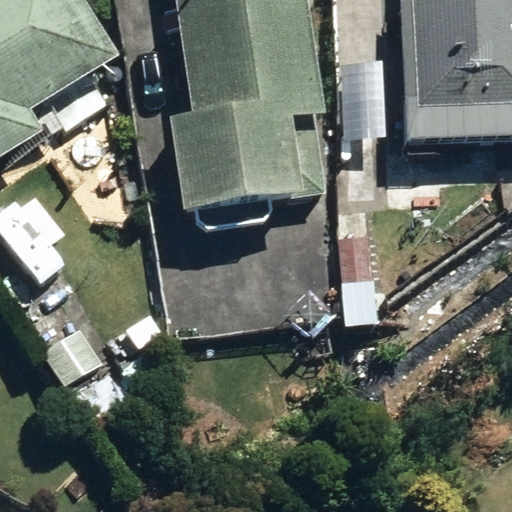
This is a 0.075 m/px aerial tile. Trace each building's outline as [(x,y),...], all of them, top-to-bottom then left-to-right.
[(0,0),(0,176),(22,162),(11,144),(101,88),(45,0),(0,0)] [(292,0),(158,0),(179,145),(150,149),(163,244),(285,227),(283,216),(314,212),(305,145),(313,144),(292,0)] [(511,0),(397,0),(398,15),(388,15),(391,166),(511,164),(510,133),(511,133),(511,0)] [(320,246),(323,340),(375,338),(371,244),(320,246)] [(63,264),(35,279),(62,331),(90,317),(63,264)] [(19,266),(0,275),(0,302),(21,344),(50,330),(19,266)] [(169,389),(153,357),(136,326),(98,346),(114,377),(111,379),(106,381),(123,413),(169,389)] [(59,405),(97,380),(70,337),(32,361),(59,405)] [(97,380),(59,405),(83,443),(121,419),(97,380)]
